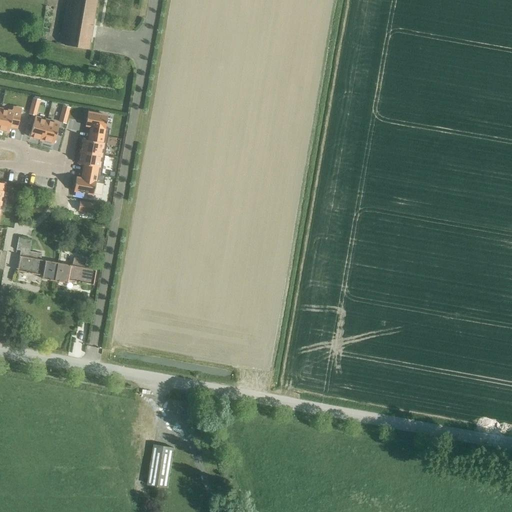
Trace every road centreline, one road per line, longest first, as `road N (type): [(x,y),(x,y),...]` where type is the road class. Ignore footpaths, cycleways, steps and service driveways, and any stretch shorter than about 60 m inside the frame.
road 1 (residential): [(88,368),(154,0)]
road 2 (unclassified): [(511,444),(196,387)]
